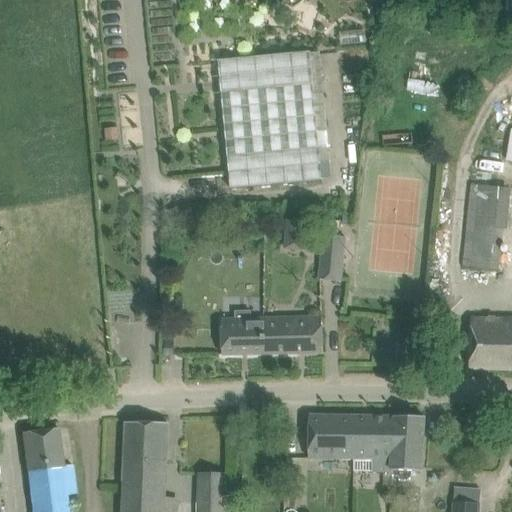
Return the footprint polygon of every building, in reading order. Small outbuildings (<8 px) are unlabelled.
[(310,52),(219,60),(231,189),(322,181),(310,52)] [(451,96),(457,67),(414,58),(408,87),(451,96)] [(395,130),(425,135),(427,122),(397,118),(395,130)] [(118,128),(106,129),(107,141),(119,140),(118,128)] [(499,267),(502,229),(508,230),(511,189),(471,186),(463,266),(498,271),(499,267)] [(286,248),(303,250),(304,221),(287,219),(286,248)] [(346,238),(323,236),(319,279),(342,281),(346,238)] [(323,353),(322,317),(268,318),(268,336),(265,336),(265,354),(323,353)] [(511,318),(471,317),(470,369),(511,370),(511,318)] [(268,336),(268,318),(222,319),(222,335),(222,355),(265,354),(265,336),(268,336)] [(163,334),(163,341),(164,341),(164,355),(173,355),(174,334),(163,334)] [(356,416),(310,415),(309,458),(354,459),(356,459),(356,416)] [(354,472),(386,473),(387,444),(393,444),(395,416),(356,416),(356,459),(354,459),(354,472)] [(387,444),(386,473),(392,473),(392,471),(421,472),(425,417),(395,416),(393,444),(387,444)] [(127,422),(126,442),(125,511),(167,511),(169,423),(127,422)] [(32,511),(68,511),(66,495),(76,493),(73,466),(63,467),(58,429),(23,433),(32,511)] [(196,511),(226,511),(228,475),(198,474),(196,511)] [(284,487),(284,508),(301,508),(301,487),(284,487)] [(452,501),(451,511),(480,511),(481,502),(452,501)]
